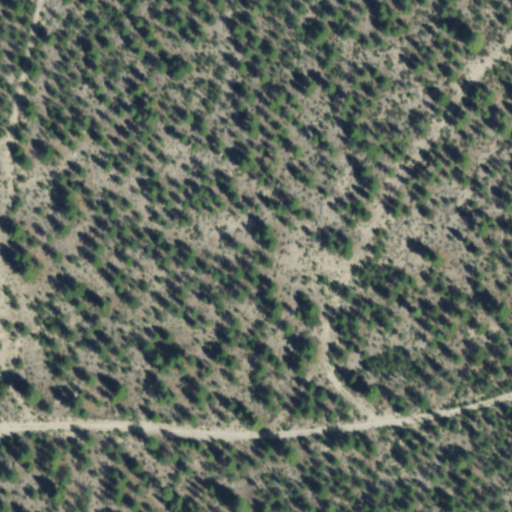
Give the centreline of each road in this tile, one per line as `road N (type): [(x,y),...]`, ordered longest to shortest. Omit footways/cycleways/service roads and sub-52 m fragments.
road 1 (track): [(0,366),(50,376),(511,356)]
road 2 (track): [(45,0),(46,228),(26,372),(28,511)]
road 3 (track): [(352,368),(394,266),(484,171),(511,123)]
